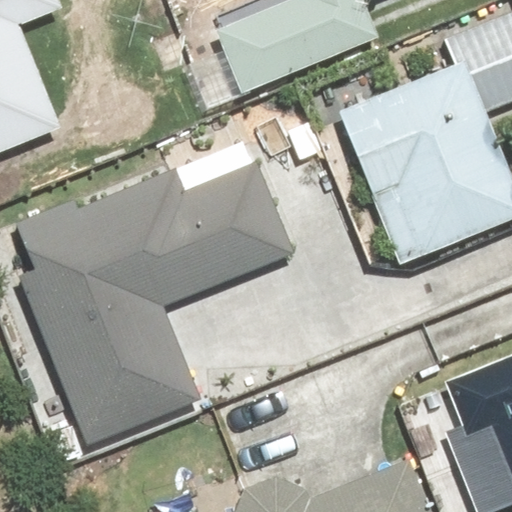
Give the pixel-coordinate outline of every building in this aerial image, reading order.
[(263,0),(221,18),(240,93),(377,36),(367,0),(368,0),(263,0)] [(511,144),(483,62),(335,113),(391,276),(511,234),(511,144)] [(270,230),(241,122),(6,221),(68,454),(195,400),(162,276),(270,230)] [(511,511),(511,344),(396,395),(447,511),(511,511)] [(432,511),(409,453),(256,511),(432,511)]
